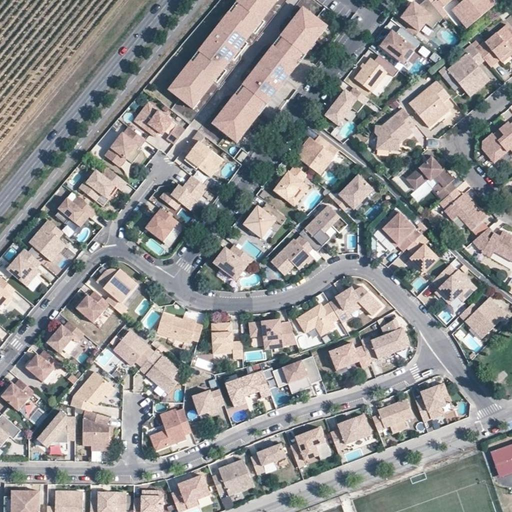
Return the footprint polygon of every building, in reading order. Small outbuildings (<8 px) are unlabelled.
[(238,0),(169,91),(193,108),(275,0),(238,0)] [(430,0),(423,0),(419,4),(413,0),(402,16),(419,29),(425,21),(433,27),(438,19),(440,21),(443,16),(430,0)] [(460,0),(461,1),(454,6),(469,25),(495,3),(492,0),(460,0)] [(280,36),(273,46),(242,86),(235,96),(213,124),(237,142),(258,114),(266,104),(296,64),(304,54),(325,26),(302,8),(280,36)] [(500,59),(511,49),(511,29),(507,24),(486,42),(485,41),(480,45),(476,49),(483,57),(485,60),(491,67),(500,59)] [(421,40),(401,25),(397,31),(393,28),(380,44),(392,53),(396,49),(405,56),(413,45),(416,47),(421,40)] [(483,57),(476,49),(472,44),(462,52),(465,56),(448,70),(470,96),(490,79),(478,65),(476,63),(483,57)] [(407,58),(416,47),(413,45),(405,56),(407,58)] [(404,62),(407,58),(405,56),(396,49),(392,53),(404,62)] [(511,53),(511,49),(500,59),(502,62),(511,53)] [(392,73),(397,67),(385,58),(381,64),(371,56),(363,66),(355,77),(372,90),(388,70),(392,73)] [(503,77),(508,72),(498,62),(493,67),(503,77)] [(439,106),(444,102),(450,96),(437,80),(410,104),(429,127),(436,122),(432,117),(441,109),(439,106)] [(358,111),(368,97),(354,86),(349,92),(345,89),(326,114),(338,123),(351,106),(358,111)] [(450,110),(444,102),(439,106),(441,109),(432,117),(436,122),(450,110)] [(173,122),(149,103),(139,116),(149,124),(145,129),(156,138),(160,133),(162,130),(165,132),(173,122)] [(387,147),(390,150),(399,151),(400,140),(403,140),(413,132),(410,128),(416,123),(403,108),(397,113),(382,125),(376,125),(375,132),(378,136),(377,146),(387,147)] [(495,136),(494,134),(492,133),(483,141),(482,148),(490,157),(503,146),(507,152),(511,149),(511,122),(511,124),(509,122),(500,129),(502,131),(495,136)] [(175,145),(186,131),(178,125),(167,139),(175,145)] [(146,141),(146,140),(129,128),(124,135),(123,134),(105,156),(120,168),(126,159),(132,164),(139,155),(139,150),(141,147),(142,147),(146,141)] [(194,137),(201,143),(206,137),(198,131),(194,137)] [(321,175),(340,150),(320,135),(315,141),(310,137),(296,156),(321,175)] [(201,143),(194,137),(183,151),(189,156),(187,158),(199,168),(211,177),(224,160),(201,143)] [(494,162),(507,152),(503,146),(490,157),(494,162)] [(445,187),(437,193),(443,200),(456,188),(451,182),(454,179),(444,168),(443,169),(432,157),(407,179),(416,189),(429,178),(431,180),(435,176),(440,182),(445,187)] [(197,170),(199,168),(187,158),(185,161),(197,170)] [(274,191),(289,202),(304,182),(303,181),(308,175),(295,165),(290,171),(289,171),(283,178),(278,185),(274,191)] [(121,191),(127,184),(106,168),(101,175),(92,169),(87,176),(90,179),(87,183),(85,181),(79,189),(96,202),(101,194),(106,198),(108,194),(112,197),(118,189),(121,191)] [(359,200),(365,194),(367,196),(374,189),(359,174),(334,199),(345,210),(350,204),(354,208),(361,202),(359,200)] [(208,188),(192,176),(183,188),(181,191),(178,188),(172,196),(169,193),(164,194),(161,198),(177,210),(182,204),(185,206),(192,198),(198,202),(208,188)] [(280,176),(275,183),(278,185),(283,178),(280,176)] [(289,202),(295,206),(310,187),(304,182),(289,202)] [(433,188),(437,193),(445,187),(440,182),(433,188)] [(456,188),(443,200),(440,202),(446,209),(445,210),(453,219),(459,215),(467,224),(472,230),(487,217),(470,197),(468,199),(464,194),(462,195),(456,188)] [(202,198),(209,204),(214,197),(207,191),(202,198)] [(98,213),(76,196),(70,203),(65,199),(57,210),(58,211),(54,217),(66,226),(70,220),(82,229),(90,218),(92,220),(98,213)] [(263,239),(277,220),(283,225),(288,218),(267,203),(263,209),(258,205),(244,224),(263,239)] [(328,205),(300,233),(301,235),(314,247),(318,251),(331,238),(325,233),(332,225),(340,233),(348,224),(328,205)] [(179,222),(161,209),(146,229),(164,243),(179,222)] [(397,245),(403,252),(407,248),(421,234),(397,210),(380,227),(397,245)] [(459,215),(453,219),(461,228),(467,224),(459,215)] [(53,263),(67,246),(59,240),(64,234),(48,221),(30,243),(53,263)] [(397,245),(380,227),(378,229),(395,247),(397,245)] [(486,246),(494,250),(511,260),(511,234),(503,230),(499,236),(493,233),(489,228),(473,241),(482,252),(486,246)] [(438,258),(425,244),(428,240),(422,234),(421,233),(421,234),(407,248),(413,255),(410,258),(424,272),(438,258)] [(314,247),(301,235),(296,240),(295,239),(272,262),(285,275),(295,265),(300,269),(307,262),(309,263),(314,258),(309,253),(314,247)] [(237,280),(248,265),(249,266),(254,259),(235,245),(230,251),(226,248),(214,263),(237,280)] [(490,256),(494,250),(486,246),(482,252),(490,256)] [(40,273),(37,270),(41,264),(24,250),(7,271),(27,288),(40,273)] [(394,273),(402,265),(396,260),(389,268),(394,273)] [(473,290),(454,272),(453,273),(446,267),(432,281),(438,287),(436,290),(449,303),(453,299),(459,304),(473,290)] [(138,285),(120,270),(118,272),(116,271),(113,270),(111,270),(108,271),(106,273),(97,284),(111,295),(106,301),(111,305),(123,315),(128,308),(123,304),(138,285)] [(0,309),(11,297),(16,291),(1,279),(0,280),(0,309)] [(347,307),(359,300),(364,304),(374,315),(382,305),(362,285),(354,290),(352,286),(336,296),(337,297),(330,302),(340,318),(342,322),(352,316),(350,313),(347,307)] [(95,324),(111,305),(106,301),(95,292),(90,297),(88,296),(77,309),(95,324)] [(77,309),(88,296),(86,294),(75,308),(77,309)] [(0,312),(1,314),(14,300),(11,297),(0,309),(0,312)] [(506,314),(489,297),(478,308),(472,302),(459,315),(470,327),(474,323),(486,334),(506,314)] [(350,313),(364,304),(359,300),(347,307),(350,313)] [(340,318),(330,302),(323,306),(321,303),(297,318),(306,332),(316,326),(321,335),(336,326),(333,322),(340,318)] [(199,342),(204,325),(196,323),(181,319),(163,313),(158,332),(160,334),(190,344),(192,340),(199,342)] [(298,343),(290,322),(281,323),(280,319),(249,323),(251,337),(264,335),(265,340),(269,340),(270,349),(284,347),(284,345),(298,343)] [(396,320),(381,327),(385,334),(372,340),(370,336),(361,340),(364,346),(369,357),(377,354),(379,359),(412,347),(406,334),(404,335),(402,330),(401,330),(398,322),(396,320)] [(85,335),(69,322),(64,328),(63,326),(48,344),(60,355),(75,337),(80,341),(85,335)] [(235,358),(245,358),(243,340),(234,341),(232,322),(212,324),(214,354),(234,352),(235,358)] [(470,327),(482,338),(486,334),(474,323),(470,327)] [(156,351),(131,330),(115,349),(131,363),(134,361),(135,362),(137,361),(143,366),(156,351)] [(120,338),(116,335),(110,342),(114,345),(120,338)] [(355,343),(331,353),(339,371),(361,362),(364,368),(372,365),(371,362),(369,357),(364,346),(357,349),(355,343)] [(180,369),(159,351),(157,350),(156,351),(143,366),(141,369),(169,392),(178,381),(173,377),(180,369)] [(44,384),(60,364),(45,351),(40,357),(38,355),(27,369),(44,384)] [(377,354),(369,357),(371,362),(379,359),(377,354)] [(315,356),(274,371),(280,388),(290,384),(293,391),(301,388),(302,391),(313,387),(312,385),(324,380),(315,356)] [(97,371),(74,396),(72,405),(87,409),(93,411),(95,403),(98,404),(106,395),(109,398),(117,389),(97,371)] [(264,371),(227,384),(236,408),(248,403),(246,397),(261,391),(263,398),(273,395),(264,371)] [(78,380),(72,374),(68,379),(74,384),(78,380)] [(19,412),(35,393),(20,380),(15,386),(13,384),(2,398),(19,412)] [(427,419),(446,412),(441,397),(451,394),(446,381),(424,390),(426,396),(418,398),(426,420),(427,419)] [(221,390),(212,393),(211,391),(194,397),(201,416),(210,413),(218,410),(217,408),(226,405),(221,390)] [(266,409),(274,407),(271,397),(263,399),(266,409)] [(375,415),(380,429),(392,424),(395,432),(409,426),(406,419),(416,415),(409,397),(380,408),(382,412),(375,415)] [(84,418),(84,444),(95,445),(110,445),(110,426),(108,425),(110,416),(93,411),(87,409),(84,418)] [(176,410),(161,415),(167,431),(151,436),(157,451),(188,440),(186,436),(193,433),(185,409),(177,412),(176,410)] [(38,439),(48,448),(53,442),(69,443),(69,440),(76,440),(76,417),(69,417),(62,411),(38,439)] [(348,442),(374,433),(366,413),(340,423),(342,428),(333,431),(340,449),(350,445),(348,442)] [(14,439),(21,430),(2,414),(0,416),(0,445),(1,447),(10,436),(14,439)] [(306,456),(320,451),(323,458),(333,454),(322,426),(312,430),(313,432),(313,433),(310,435),(309,434),(298,438),(300,442),(293,444),(301,466),(309,463),(306,456)] [(265,465),(288,456),(283,442),(258,452),(259,454),(261,457),(254,460),(260,473),(267,471),(265,465)] [(511,445),(496,452),(503,471),(511,466),(511,445)] [(100,461),(100,451),(92,452),(92,461),(100,461)] [(232,494),(256,485),(245,458),(237,462),(238,464),(232,466),(231,464),(221,468),(222,473),(214,476),(221,493),(229,490),(231,495),(232,494)] [(511,466),(503,471),(505,478),(511,474),(511,466)] [(180,511),(200,503),(198,498),(211,493),(204,474),(180,483),(182,489),(173,493),(180,511)] [(165,511),(165,492),(163,490),(149,490),(149,495),(144,495),(143,497),(135,497),(135,511),(165,511)] [(83,511),(84,491),(57,491),(56,506),(48,506),(48,511),(83,511)] [(5,497),(4,511),(39,511),(40,492),(31,492),(31,498),(25,497),(25,492),(19,492),(19,497),(5,497)] [(127,511),(128,492),(100,492),(100,500),(92,500),(91,511),(127,511)] [(224,498),(228,509),(237,506),(232,494),(231,495),(224,498)]
